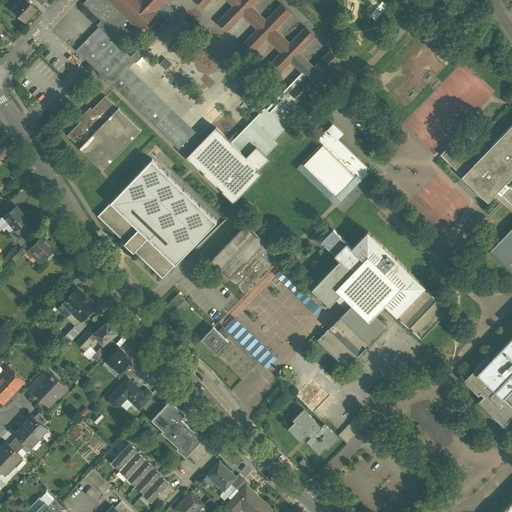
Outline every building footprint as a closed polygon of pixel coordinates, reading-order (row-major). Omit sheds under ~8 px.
[(27,0),(14,0),(18,4),(12,10),(25,23),(38,10),(27,0)] [(135,26),(108,0),(86,0),(83,4),(101,21),(110,29),(106,33),(117,44),(135,26)] [(145,0),(108,0),(135,26),(139,30),(157,12),(145,0)] [(145,0),(155,10),(164,1),(165,0),(192,0),(203,9),(211,0),(230,0),(234,4),(216,23),(227,32),(245,14),(259,27),(241,45),(251,55),(269,37),(283,50),(265,68),(275,78),(293,60),(304,71),(266,109),(265,108),(231,142),(216,127),(203,140),(199,145),(187,157),(200,169),(201,168),(205,173),(204,173),(217,186),(218,185),(224,191),(223,192),(234,202),(261,174),(257,171),(269,159),(265,155),(277,143),(273,140),(285,128),(282,124),(293,113),(290,109),(294,105),(298,101),(299,103),(318,84),(319,85),(323,81),(322,80),(340,61),(330,51),(311,70),(297,56),(315,37),(305,27),(287,46),(273,32),(291,14),(281,4),(263,22),(249,9),(258,0),(145,0)] [(164,1),(155,10),(157,12),(166,20),(130,57),(124,63),(129,68),(179,16),(164,1)] [(392,13),(395,17),(402,10),(399,6),(392,13)] [(101,21),(96,25),(98,27),(90,35),(76,50),(155,125),(166,113),(199,145),(203,140),(128,68),(124,63),(127,60),(130,57),(117,44),(106,33),(110,29),(101,21)] [(161,64),(166,70),(172,64),(166,58),(161,64)] [(119,108),(106,96),(92,110),(90,108),(78,120),(80,122),(67,135),(80,148),(103,170),(142,130),(119,109),(119,108)] [(199,145),(166,113),(155,125),(187,157),(199,145)] [(457,179),(460,175),(488,202),(494,195),(511,212),(511,191),(505,185),(511,177),(511,125),(475,164),(453,142),(446,149),(440,156),(452,167),(448,171),(457,179)] [(372,171),(327,128),(316,140),(322,146),(303,165),(336,197),(355,177),(361,183),(372,171)] [(152,160),(111,203),(138,229),(148,238),(175,265),(217,222),(152,160)] [(138,229),(111,203),(98,216),(125,242),(138,229)] [(31,231),(25,224),(30,220),(23,211),(21,212),(16,207),(4,216),(16,230),(11,234),(17,242),(31,231)] [(247,222),(210,260),(243,293),(272,264),(280,255),(247,222)] [(125,242),(124,244),(133,253),(135,252),(148,238),(138,229),(125,242)] [(352,304),(317,340),(346,367),(386,327),(373,315),(385,304),(421,339),(449,310),(368,231),(352,247),(333,229),(321,242),(340,260),(313,288),(329,304),(341,293),(345,297),(352,304)] [(511,339),(493,360),(489,356),(465,382),(479,395),(482,393),(486,397),(480,403),(504,426),(511,417),(511,405),(505,398),(511,390),(511,229),(491,252),(511,272),(511,339)] [(33,245),(27,251),(27,252),(32,256),(34,254),(43,262),(56,249),(42,236),(33,245)] [(148,238),(135,252),(162,278),(175,265),(148,238)] [(29,241),(12,259),(17,264),(27,252),(27,251),(33,245),(29,241)] [(275,276),(316,314),(322,308),(281,270),(275,276)] [(64,301),(63,303),(72,312),(82,321),(97,306),(77,288),(64,301)] [(178,293),(166,306),(172,313),(185,300),(178,293)] [(60,297),(48,309),(53,313),(57,308),(62,302),(63,303),(64,301),(60,297)] [(63,303),(62,302),(57,308),(67,317),(72,312),(63,303)] [(82,321),(72,312),(67,317),(76,327),(81,331),(87,325),(82,321)] [(94,333),(94,334),(96,337),(103,345),(108,341),(110,343),(113,340),(112,338),(117,334),(108,322),(94,333)] [(76,327),(67,337),(71,342),(81,331),(76,327)] [(213,327),(200,340),(215,354),(228,342),(213,327)] [(90,329),(77,342),(84,349),(96,337),(94,334),(94,333),(90,329)] [(101,348),(92,357),(97,362),(106,353),(101,348)] [(114,354),(109,359),(115,364),(113,366),(120,373),(131,362),(125,356),(126,355),(119,349),(114,354)] [(109,350),(102,358),(106,362),(109,359),(114,354),(109,350)] [(8,370),(0,379),(0,399),(4,403),(22,383),(8,370)] [(41,374),(32,384),(36,388),(45,378),(41,374)] [(51,376),(49,374),(45,378),(36,388),(33,391),(49,406),(66,388),(52,375),(51,376)] [(143,393),(128,379),(112,396),(112,397),(112,398),(112,400),(113,402),(114,403),(115,403),(117,403),(119,403),(126,396),(134,404),(134,403),(141,409),(142,407),(150,398),(151,398),(152,396),(152,394),(151,393),(150,391),(148,391),(146,391),(145,391),(143,393)] [(134,404),(126,396),(119,403),(122,405),(127,410),(134,404)] [(150,398),(142,407),(146,411),(147,409),(148,410),(155,402),(150,398)] [(171,400),(152,420),(164,431),(162,432),(179,448),(178,449),(186,457),(204,438),(195,430),(195,431),(182,419),(187,414),(183,410),(182,410),(171,400)] [(304,409),(293,419),(295,421),(291,426),(297,432),(294,434),(301,441),(308,434),(318,423),(304,409)] [(40,413),(35,418),(44,426),(47,422),(45,419),(40,413)] [(35,418),(33,415),(24,424),(39,439),(48,430),(44,426),(35,418)] [(364,426),(356,418),(352,422),(360,430),(364,426)] [(360,430),(352,422),(347,426),(356,434),(360,430)] [(318,423),(308,434),(312,437),(322,427),(318,423)] [(39,439),(24,424),(16,433),(18,435),(27,443),(31,448),(39,439)] [(312,437),(308,441),(314,447),(316,446),(322,452),(327,447),(328,448),(339,438),(324,424),(312,437)] [(356,434),(347,426),(343,431),(352,439),(356,434)] [(352,439),(343,431),(339,435),(347,443),(352,439)] [(27,443),(18,435),(14,440),(22,448),(27,443)] [(22,448),(14,440),(10,443),(19,452),(22,448)] [(10,443),(8,441),(0,450),(0,452),(14,466),(24,456),(19,452),(10,443)] [(129,444),(114,460),(122,468),(137,453),(138,452),(129,444)] [(14,466),(0,452),(0,468),(4,472),(6,474),(14,466)] [(122,468),(122,469),(130,477),(145,460),(137,453),(122,468)] [(122,468),(114,460),(112,462),(120,470),(122,469),(122,468)] [(145,460),(130,477),(138,484),(153,468),(145,460)] [(220,462),(208,475),(224,490),(230,484),(236,478),(236,477),(220,462)] [(98,474),(92,468),(84,477),(90,483),(98,474)] [(153,468),(138,484),(146,492),(161,476),(162,476),(153,468)] [(130,477),(122,469),(120,470),(120,471),(128,479),(130,477)] [(103,478),(98,474),(90,483),(95,487),(103,478)] [(239,474),(236,477),(236,478),(230,484),(235,489),(245,479),(239,474)] [(146,492),(145,492),(154,500),(158,495),(169,484),(161,476),(146,492)] [(138,484),(130,477),(128,479),(136,486),(138,484)] [(103,478),(95,487),(99,491),(107,482),(103,478)] [(245,479),(235,489),(240,493),(247,486),(247,487),(250,484),(245,479)] [(107,482),(99,491),(104,495),(112,486),(107,482)] [(146,492),(138,484),(136,486),(144,494),(145,492),(146,492)] [(169,484),(158,495),(164,501),(175,490),(169,484)] [(240,493),(225,509),(229,511),(236,511),(245,503),(251,509),(248,511),(260,511),(267,505),(247,487),(247,486),(240,493)] [(154,500),(145,492),(144,494),(143,495),(152,502),(154,500)] [(191,493),(175,510),(177,511),(197,511),(203,506),(204,505),(203,505),(191,493)] [(213,511),(219,506),(210,498),(203,505),(204,505),(203,506),(210,511),(213,511)] [(57,511),(62,507),(54,499),(47,505),(54,511),(57,511)] [(132,511),(133,511),(122,500),(115,508),(119,511),(132,511)] [(54,511),(47,505),(44,502),(34,511),(54,511)] [(511,511),(511,503),(503,511),(511,511)]
